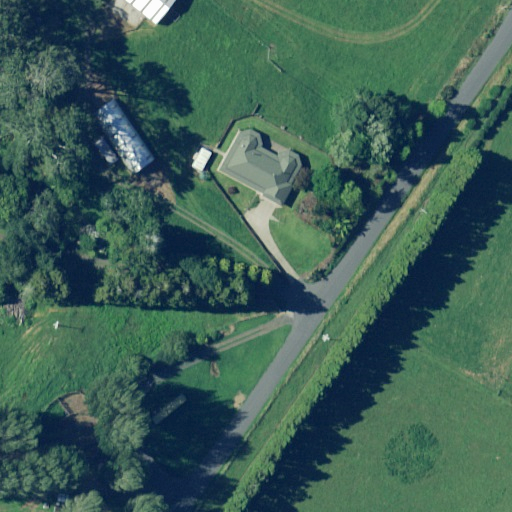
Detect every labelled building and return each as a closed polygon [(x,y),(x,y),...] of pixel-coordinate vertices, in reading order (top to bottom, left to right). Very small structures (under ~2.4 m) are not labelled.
[(171,0),(119,0),(152,25),(171,0)] [(102,137),(117,159),(128,175),(151,161),(111,100),(87,115),(102,137)] [(117,159),(102,137),(91,144),(105,167),(117,159)] [(274,163),(232,142),(216,172),(258,194),(277,204),(300,161),(281,150),(274,163)] [(208,154),(199,149),(189,167),(198,173),(208,154)]
